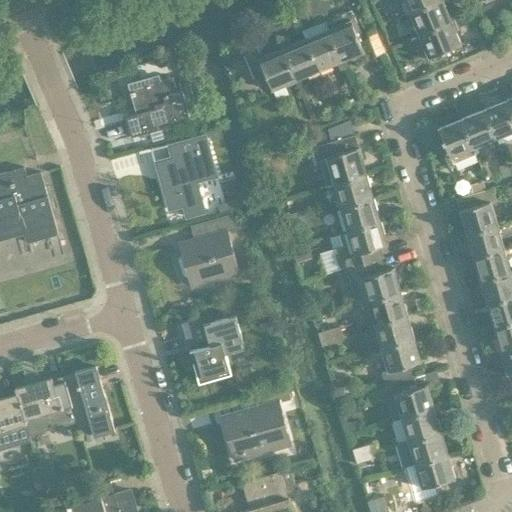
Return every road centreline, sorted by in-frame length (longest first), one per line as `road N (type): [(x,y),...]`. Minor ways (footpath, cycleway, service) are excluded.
road 1 (residential): [(511,502),(398,110),(511,62)]
road 2 (residential): [(125,316),(79,152),(15,0)]
road 3 (residential): [(180,511),(125,316)]
road 4 (residential): [(125,316),(0,351)]
